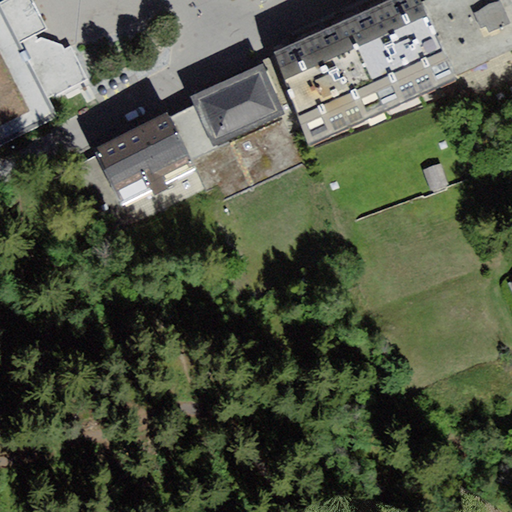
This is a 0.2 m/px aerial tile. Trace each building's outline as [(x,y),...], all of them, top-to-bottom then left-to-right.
[(398,110),(493,66),(464,0),(387,0),(357,14),(398,110)] [(511,0),(464,0),(493,66),(511,57),(511,0)] [(58,120),(0,10),(0,149),(38,131),(58,120)] [(398,110),(357,14),(263,57),(290,115),(307,151),(398,110)] [(193,160),(290,115),(263,57),(167,100),(193,160)] [(193,160),(167,100),(82,140),(117,218),(202,179),(193,160)]
